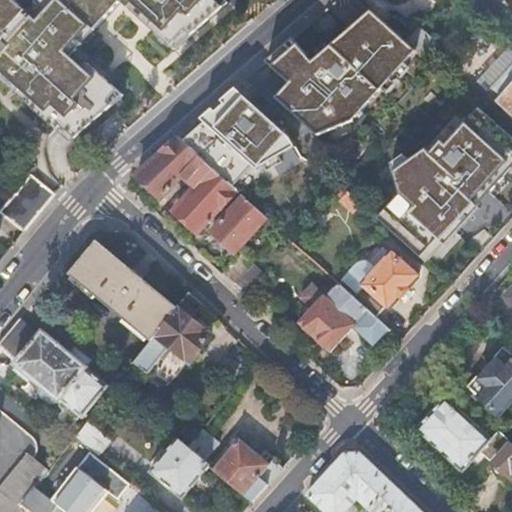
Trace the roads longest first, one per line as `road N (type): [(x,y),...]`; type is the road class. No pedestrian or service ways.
road 1 (residential): [(352,420),(94,189)]
road 2 (residential): [(310,0),(94,189)]
road 3 (residential): [(511,241),(352,420)]
road 4 (residential): [(94,189),(0,305)]
road 5 (residential): [(450,511),(352,420)]
road 6 (residential): [(352,420),(266,511)]
